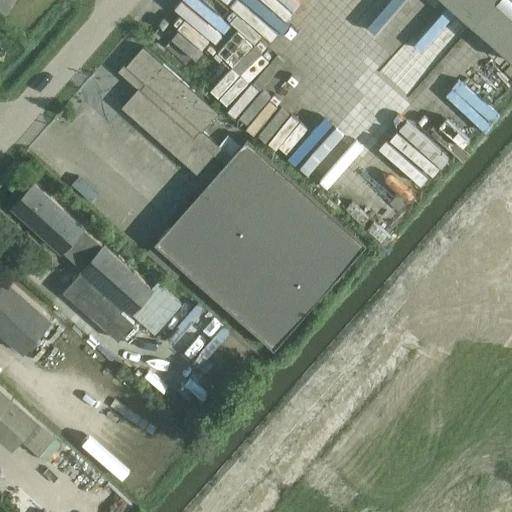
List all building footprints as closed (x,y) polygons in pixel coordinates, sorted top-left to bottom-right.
[(511,0),(449,0),(511,55),(511,0)] [(231,155),(203,130),(219,111),(143,45),(120,72),(138,87),(122,105),(198,172),(213,153),(224,162),(154,241),(274,347),(366,242),(247,137),(231,155)] [(102,244),(84,228),(85,228),(34,183),(12,207),(63,251),(64,251),(81,268),(80,269),(81,271),(63,290),(119,339),(134,322),(122,310),(125,307),(132,313),(155,334),(182,303),(157,281),(151,286),(103,243),(102,244)] [(0,279),(0,331),(23,352),(53,319),(4,275),(0,279)] [(0,436),(0,437),(14,449),(22,440),(38,421),(25,409),(13,398),(14,398),(0,385),(0,436)]
